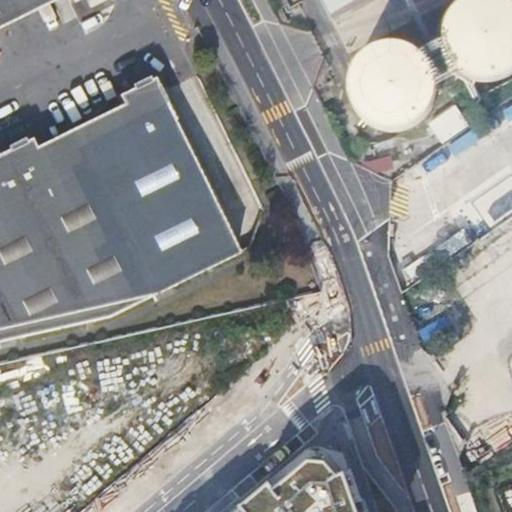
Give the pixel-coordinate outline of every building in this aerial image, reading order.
[(0,0),(0,27),(55,0),(0,0)] [(324,0),(334,18),(369,0),(324,0)] [(446,0),(443,5),(439,12),(437,20),(436,28),(437,36),(439,44),(443,51),(448,57),(454,62),(462,66),(469,69),(477,70),(485,69),(493,68),(501,64),(507,59),(511,54),(511,0),(446,0)] [(396,42),(388,41),(380,43),(372,45),(365,49),(359,55),(354,61),(350,68),(348,76),(347,84),(348,92),(350,100),(354,107),(359,113),(365,119),(372,123),(380,125),(388,126),(396,126),(404,124),(412,121),(418,116),(424,110),(428,103),(431,96),(432,88),(432,80),(431,72),(428,64),(423,57),(418,52),(411,47),(404,44),(396,42)] [(0,349),(14,346),(12,339),(104,322),(151,296),(154,303),(170,295),(168,289),(238,255),(152,77),(115,95),(119,104),(136,137),(50,180),(33,147),(28,138),(0,152),(0,349)] [(136,137),(119,104),(33,147),(50,180),(136,137)] [(469,126),(455,107),(428,126),(441,145),(469,126)] [(477,243),(459,259),(473,275),(491,258),(477,243)] [(319,445),(240,511),(365,511),(345,452),(319,445)] [(511,511),(511,484),(501,488),(509,511),(511,511)]
